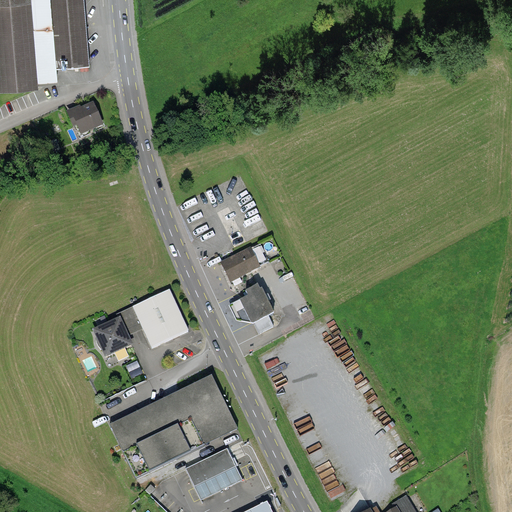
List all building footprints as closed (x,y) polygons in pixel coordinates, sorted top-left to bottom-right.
[(84,0),(0,0),(0,93),(38,90),(38,84),(58,83),(57,69),(90,67),(84,0)] [(68,116),(78,139),(100,129),(90,106),(68,116)] [(250,250),(219,264),(228,283),(258,269),(250,250)] [(248,296),(228,306),(236,321),(254,324),(274,314),(259,284),(246,291),(248,296)] [(122,318),(94,330),(106,357),(135,345),(131,336),(143,331),(152,349),(189,332),(171,291),(120,314),(122,318)] [(141,368),(138,362),(127,367),(132,379),(143,374),(141,368)] [(110,425),(137,479),(151,472),(191,452),(238,428),(212,375),(110,425)] [(227,449),(187,469),(191,477),(201,501),(242,480),(231,457),(227,449)] [(377,511),(374,506),(364,511),(414,511),(407,500),(387,511),(377,511)]
